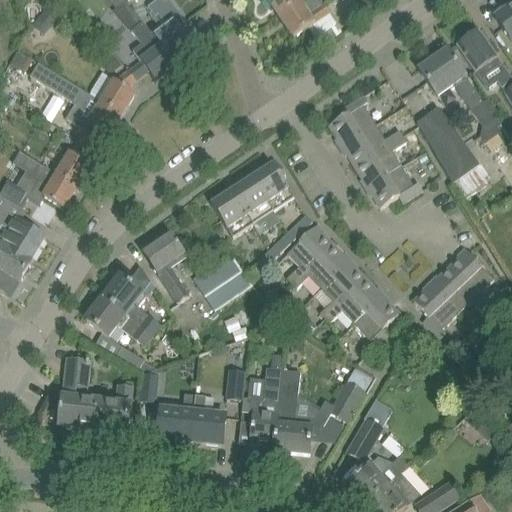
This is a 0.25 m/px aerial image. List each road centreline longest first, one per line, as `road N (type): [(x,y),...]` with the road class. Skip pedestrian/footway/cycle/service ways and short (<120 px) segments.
road 1 (residential): [(25,338),(116,219),(259,125)]
road 2 (tertiary): [(273,511),(0,472)]
road 3 (residential): [(438,246),(417,221),(373,234),(289,106)]
road 4 (residential): [(289,106),(439,0)]
road 5 (residential): [(259,125),(221,0)]
